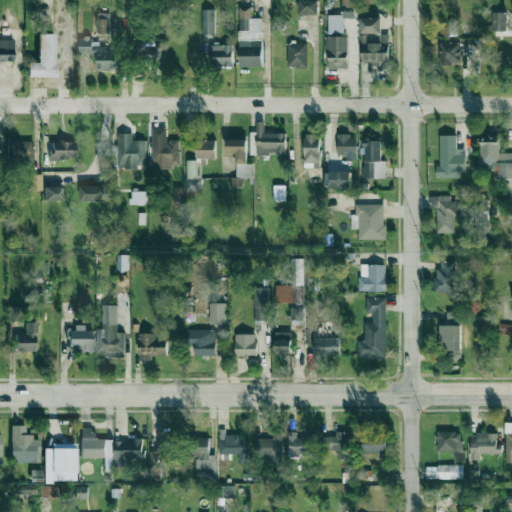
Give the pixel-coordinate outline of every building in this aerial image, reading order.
[(318,0),(299,0),(299,14),(318,14),(318,0)] [(355,0),(343,0),(343,14),(328,14),(328,32),(343,32),(343,17),(355,17),(355,0)] [(240,66),(263,66),(262,17),(252,17),(251,5),(239,6),(240,66)] [(214,8),(201,9),(202,33),(214,33),(214,8)] [(507,30),(508,12),(494,11),(493,30),(507,30)] [(97,33),(109,32),(109,12),(96,12),(97,33)] [(360,32),(381,32),(381,17),(360,17),(360,32)] [(54,77),(55,33),(38,33),(37,62),(27,62),(27,76),(54,77)] [(388,33),(360,34),(361,63),(389,62),(388,33)] [(347,67),(347,35),(327,36),(327,68),(347,67)] [(97,52),(97,70),(116,70),(116,47),(92,47),(92,36),(79,36),(79,52),(97,52)] [(0,60),(13,61),(13,38),(0,38),(0,60)] [(160,61),(161,42),(141,40),(139,59),(160,61)] [(439,42),(440,64),(461,63),(460,41),(439,42)] [(287,67),(307,67),(308,43),(288,42),(287,67)] [(233,66),(232,44),(211,45),(212,67),(233,66)] [(264,132),(264,121),(257,121),(256,154),(286,155),(286,132),(264,132)] [(166,127),(152,128),(152,167),(180,166),(179,140),(167,140),(166,127)] [(133,140),(132,133),(118,133),(118,167),(146,167),(145,140),(133,140)] [(304,167),(319,167),(320,134),(305,133),(304,167)] [(357,135),(337,134),(337,154),(346,154),(346,158),(356,159),(357,135)] [(457,134),(440,135),(440,165),(436,165),(436,176),(466,175),(465,148),(457,148),(457,134)] [(247,162),(247,138),(226,139),(227,156),(236,156),(236,177),(254,177),(253,162),(247,162)] [(386,177),(386,160),(381,161),(380,138),(363,138),(364,177),(386,177)] [(6,157),(32,158),(32,139),(7,139),(6,157)] [(186,159),(186,192),(202,193),(203,158),(215,158),(215,139),(196,139),(196,160),(186,159)] [(75,141),(51,140),(50,158),(74,159),(75,141)] [(511,152),(499,152),(499,141),(479,142),(479,165),(494,165),(494,179),(511,178),(511,152)] [(351,171),(330,170),(329,188),(350,188),(351,171)] [(42,190),(41,173),(28,174),(28,190),(42,190)] [(273,200),(285,200),(285,184),(273,185),(273,200)] [(62,185),(43,186),(43,200),(63,199),(62,185)] [(106,185),(80,185),(80,200),(106,200),(106,185)] [(174,204),(183,204),(182,186),(174,186),(174,204)] [(145,191),(130,191),(130,204),(146,204),(145,191)] [(453,232),(453,215),(461,215),(460,202),(450,202),(450,195),(430,196),(430,207),(436,207),(437,232),(453,232)] [(487,199),(474,199),(476,246),(489,246),(487,199)] [(385,204),(356,203),(355,214),(351,214),(351,228),(358,228),(358,238),(384,239),(385,204)] [(304,258),(291,258),(291,285),(275,284),(275,302),(292,303),(291,319),(303,319),(304,258)] [(455,261),(437,260),(436,292),(454,293),(455,261)] [(385,291),(386,264),(360,264),(359,290),(385,291)] [(97,357),(124,357),(124,332),(117,332),(117,308),(128,308),(129,268),(116,268),(115,305),(102,304),(102,328),(97,328),(97,357)] [(269,287),(254,287),(253,319),(269,319),(269,287)] [(386,297),(366,297),(366,312),(373,312),(373,322),(364,322),(364,340),(360,341),(360,358),(386,358),(386,297)] [(225,302),(209,303),(210,324),(225,324),(225,302)] [(7,320),(19,321),(19,306),(7,306),(7,320)] [(447,324),(460,324),(460,311),(447,311),(447,324)] [(35,351),(35,321),(25,322),(25,333),(14,333),(15,351),(35,351)] [(511,334),(511,324),(499,323),(498,333),(511,334)] [(93,351),(92,330),(83,330),(83,324),(69,325),(70,351),(93,351)] [(439,350),(447,350),(447,359),(460,359),(461,325),(440,324),(439,350)] [(194,355),(216,355),(216,329),(187,328),(187,343),(194,344),(194,355)] [(291,331),(275,331),(274,353),(291,354),(291,331)] [(156,333),(139,332),(139,360),(152,360),(152,356),(167,356),(167,339),(156,339),(156,333)] [(235,356),(256,356),(256,333),(235,333),(235,356)] [(339,355),(339,337),(313,338),(313,356),(339,355)] [(39,462),(39,436),(25,436),(25,424),(10,425),(11,462),(39,462)] [(80,457),(105,457),(105,471),(112,471),(113,439),(94,438),(94,427),(81,427),(80,457)] [(316,435),(296,435),(296,431),(288,431),(288,455),(317,454),(316,435)] [(464,432),(438,431),(437,451),(455,451),(455,460),(463,460),(464,432)] [(385,453),(386,433),(361,432),(361,453),(385,453)] [(470,433),(470,459),(480,459),(480,453),(502,453),(502,443),(497,444),(497,432),(470,433)] [(335,436),(324,436),(323,449),(337,450),(337,458),(350,458),(351,434),(335,433),(335,436)] [(247,434),(218,434),(219,454),(238,453),(238,463),(248,463),(247,434)] [(216,455),(208,454),(209,436),(195,436),(195,479),(215,479),(216,455)] [(254,437),(254,455),(268,455),(268,462),(282,462),(281,436),(254,437)] [(115,439),(115,465),(125,465),(125,459),(143,459),(142,439),(115,439)] [(150,446),(149,461),(157,461),(157,455),(171,456),(171,441),(157,440),(157,447),(150,446)] [(43,448),(44,481),(75,480),(75,443),(51,443),(51,448),(43,448)] [(463,478),(462,465),(426,465),(426,479),(463,478)] [(36,493),(35,484),(19,485),(19,493),(36,493)] [(58,485),(39,485),(40,497),(58,496),(58,485)] [(234,497),(235,485),(218,485),(218,497),(234,497)]
